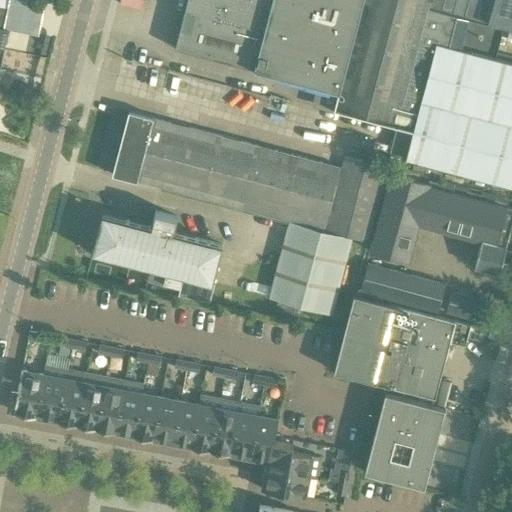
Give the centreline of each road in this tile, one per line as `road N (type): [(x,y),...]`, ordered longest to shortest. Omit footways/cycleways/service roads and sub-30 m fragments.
road 1 (residential): [(364,413),(306,401),(313,366),(9,307)]
road 2 (residential): [(9,307),(89,0)]
road 3 (unclassified): [(479,511),(511,380)]
